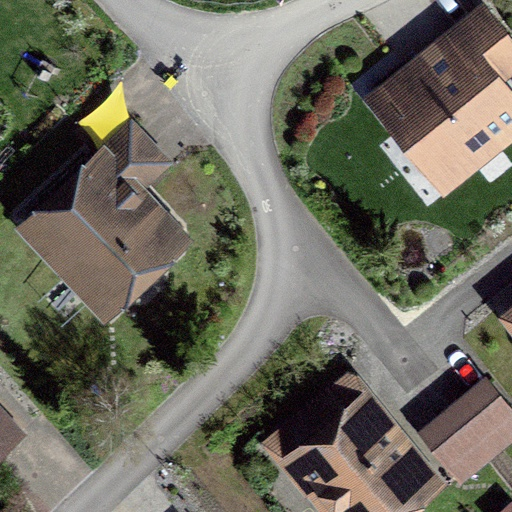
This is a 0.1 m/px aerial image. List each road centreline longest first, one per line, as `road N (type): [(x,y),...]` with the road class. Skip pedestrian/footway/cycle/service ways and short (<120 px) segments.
road 1 (residential): [(89,511),(310,287),(201,76)]
road 2 (residential): [(349,0),(201,76)]
